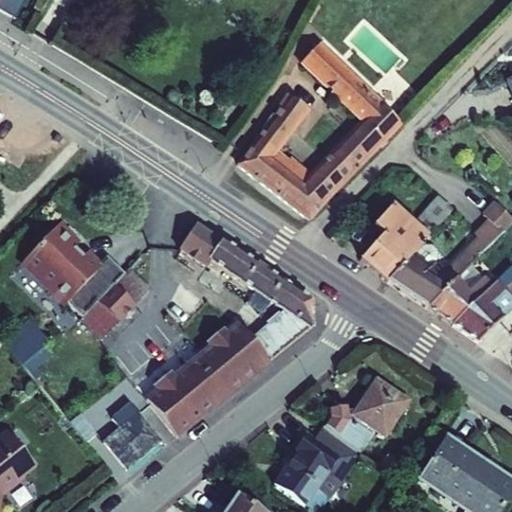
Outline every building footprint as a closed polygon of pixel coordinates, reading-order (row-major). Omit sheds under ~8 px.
[(0,0),(0,20),(16,30),(32,0),(0,0)] [(221,0),(206,0),(214,9),(223,1),(221,0)] [(294,105),(246,170),(244,172),(315,225),(409,131),(323,52),(306,69),(369,129),(318,181),(305,170),(296,180),(277,165),(312,119),(294,105)] [(444,201),(420,227),(416,230),(394,241),(392,238),(367,264),(391,284),(415,259),(457,214),(444,201)] [(416,230),(420,227),(402,209),(382,229),(392,238),(394,241),(416,230)] [(98,307),(141,264),(124,247),(115,256),(103,243),(101,245),(92,237),(96,233),(77,213),(40,249),(68,276),(66,278),(81,294),(83,292),(98,307)] [(253,313),(162,389),(194,427),(327,316),(326,289),(212,214),(194,240),(221,258),(226,251),(299,300),(266,328),(253,313)] [(432,273),(415,259),(391,284),(430,312),(455,289),(460,284),(509,237),(500,228),(449,277),(437,268),(432,273)] [(369,229),(358,241),(369,251),(381,239),(369,229)] [(98,307),(96,308),(116,329),(166,280),(146,260),(141,264),(98,307)] [(430,312),(452,329),(489,293),(481,286),(467,298),(455,289),(430,312)] [(489,293),(452,329),(478,347),(511,314),(511,308),(494,288),(489,293)] [(28,365),(53,341),(32,318),(7,342),(28,365)] [(335,420),(327,432),(360,456),(374,437),(370,434),(375,428),(390,439),(414,408),(382,384),(361,414),(357,411),(352,412),(351,408),(333,413),(335,420)] [(136,419),(120,433),(142,460),(176,432),(145,394),(128,408),(136,419)] [(96,406),(86,414),(103,435),(113,427),(96,406)] [(38,440),(24,423),(12,432),(13,434),(6,440),(0,432),(0,505),(16,507),(17,489),(41,470),(39,468),(54,456),(40,438),(38,440)] [(277,489),(309,511),(324,511),(363,458),(360,456),(324,430),(315,443),(308,438),(297,453),(301,456),(277,489)] [(420,488),(454,511),(507,511),(511,505),(511,489),(449,447),(420,488)] [(231,511),(259,511),(240,499),(231,511)]
